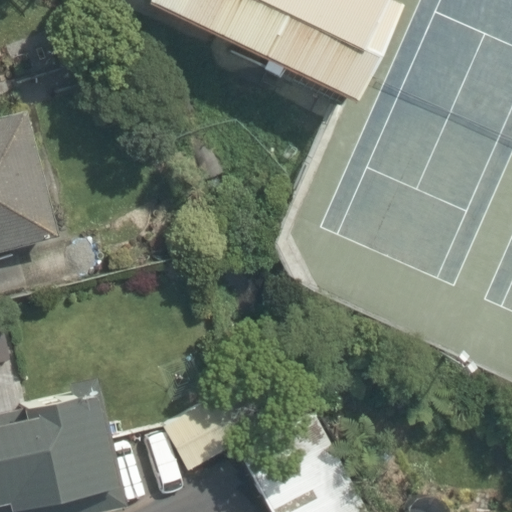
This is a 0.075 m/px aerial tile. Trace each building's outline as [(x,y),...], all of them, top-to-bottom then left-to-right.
[(210,0),(203,15),(385,99),(431,0),(210,0)] [(0,245),(44,233),(9,110),(0,112),(0,245)] [(0,511),(0,509),(111,484),(89,390),(0,410),(0,511)] [(160,467),(178,458),(183,469),(220,450),(197,406),(160,425),(168,439),(150,448),(160,467)] [(345,511),(311,444),(245,478),(262,511),(345,511)]
